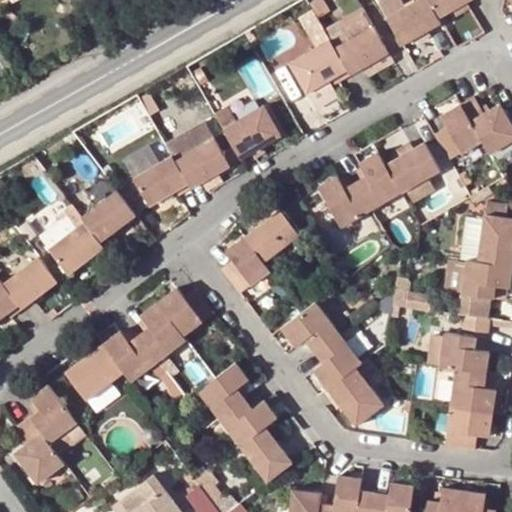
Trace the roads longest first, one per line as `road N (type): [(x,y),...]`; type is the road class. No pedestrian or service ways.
road 1 (residential): [(178,243),(337,437),(359,451),(511,473)]
road 2 (residential): [(178,243),(460,54),(496,48),(511,63)]
road 3 (residential): [(0,401),(12,364),(178,243)]
road 4 (secondary): [(0,135),(199,25)]
